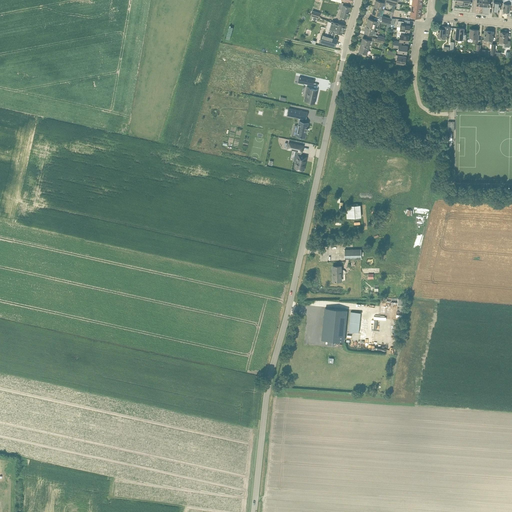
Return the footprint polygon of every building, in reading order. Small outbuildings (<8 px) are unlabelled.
[(385,3),(380,1),(376,0),(375,0),(374,6),(381,9),(382,5),(384,6),(385,3)] [(503,9),(504,3),(493,1),(493,10),(499,11),(500,9),(503,9)] [(343,3),(341,2),(340,2),(338,9),(342,10),(340,17),(346,19),(350,7),(343,5),(343,3)] [(511,9),(511,3),(504,3),(503,9),(502,11),(509,12),(510,10),(511,9)] [(380,15),(381,9),(374,6),(372,13),(380,15)] [(420,18),(421,12),(411,11),(410,17),(406,17),(406,20),(415,21),(415,18),(420,18)] [(380,21),(373,20),(368,18),(366,25),(375,27),(376,24),(379,25),(380,21)] [(322,34),(320,42),(335,46),(337,39),(334,38),(336,32),(342,34),(344,25),(340,24),(332,21),(329,29),(329,30),(333,31),(331,37),(322,34)] [(409,31),(410,25),(404,24),(404,21),(400,21),(398,21),(397,26),(397,29),(398,30),(400,30),(406,31),(409,31)] [(374,31),(375,27),(366,25),(364,32),(369,33),(376,35),(377,32),(374,31)] [(449,36),(450,27),(443,26),(443,29),(439,28),(438,30),(438,31),(438,37),(438,38),(439,39),(441,39),(442,39),(442,37),(445,38),(445,35),(449,36)] [(455,33),(454,38),(466,39),(467,33),(463,32),(464,28),(456,27),(456,33),(455,33)] [(470,29),(470,34),(469,37),(474,38),(473,42),(477,42),(478,37),(477,36),(478,30),(470,29)] [(409,35),(406,35),(406,31),(400,30),(398,30),(397,34),(397,37),(400,38),(400,41),(402,41),(408,42),(409,35)] [(493,41),(493,36),(494,31),(485,30),(484,40),(489,40),(488,44),(492,44),(492,43),(492,41),(493,41)] [(500,32),(499,37),(499,42),(505,42),(504,46),(509,47),(510,41),(507,40),(508,33),(500,32)] [(376,38),(371,37),(367,35),(366,38),(371,40),(385,44),(385,41),(377,39),(376,38)] [(369,47),(371,40),(366,38),(363,37),(361,44),(369,47)] [(401,45),(402,41),(400,41),(394,40),(393,47),(399,47),(398,52),(407,53),(408,46),(401,45)] [(367,53),(369,47),(361,44),(359,51),(367,53)] [(406,56),(401,55),(398,55),(396,62),(405,64),(406,56)] [(299,77),(298,83),(313,86),(314,80),(299,77)] [(323,99),(326,86),(318,84),(316,93),(314,92),(313,96),(316,97),(315,97),(323,99)] [(289,108),(287,115),(301,118),(302,111),(289,108)] [(292,135),(292,136),(300,137),(300,136),(301,136),(305,137),(306,131),(307,131),(307,128),(308,128),(307,128),(308,123),(299,121),(297,131),(296,130),(295,136),(292,135)] [(288,149),(302,152),(303,145),(289,142),(289,144),(288,149)] [(304,170),(307,156),(306,156),(306,155),(303,154),(303,155),(298,154),(297,156),(295,168),(296,168),(295,169),(298,170),(298,169),(304,170)] [(351,211),(351,217),(362,216),(361,205),(350,206),(351,211)] [(361,259),(361,249),(345,249),(345,259),(361,259)] [(339,266),(334,266),(334,273),(333,273),(333,281),(341,281),(341,266),(339,266)] [(325,308),(322,339),(344,341),(347,310),(325,308)]
